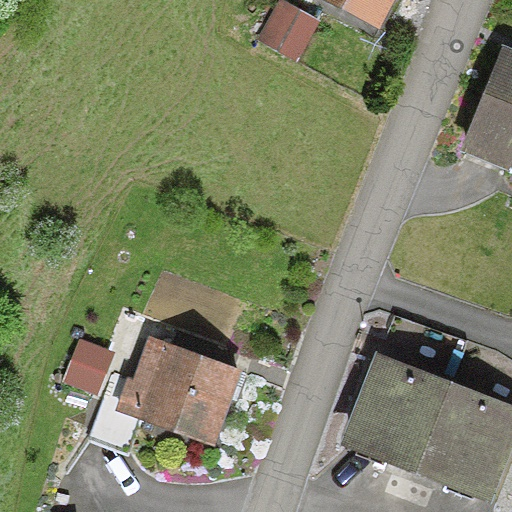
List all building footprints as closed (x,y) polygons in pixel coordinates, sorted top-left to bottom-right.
[(318,0),(371,28),(385,0),(318,0)] [(291,63),(311,29),(277,10),(257,44),(291,63)] [(463,150),(467,151),(506,167),(511,154),(511,60),(501,56),(463,150)] [(58,386),(89,398),(105,354),(74,343),(58,386)] [(126,454),(138,421),(207,446),(233,375),(146,343),(143,353),(158,359),(146,391),(109,378),(87,440),(126,454)] [(348,444),(415,470),(445,393),(378,367),(348,444)] [(511,419),(445,393),(415,470),(481,496),(511,419)]
